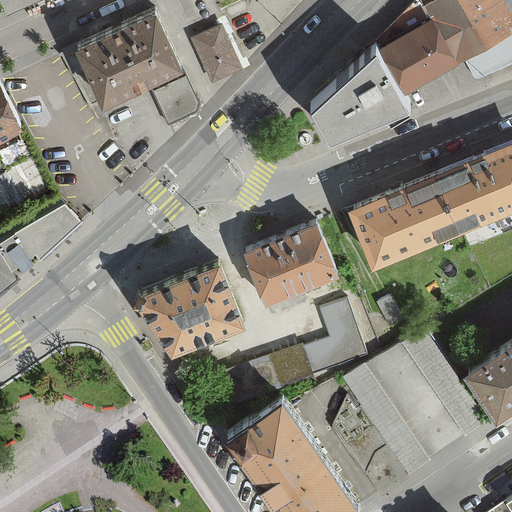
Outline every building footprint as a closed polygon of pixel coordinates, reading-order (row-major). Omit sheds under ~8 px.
[(40,0),(0,0),(8,15),(41,1),(40,0)] [(421,5),(417,0),(414,0),(376,40),(378,45),(405,93),(454,67),(428,18),(421,5)] [(511,0),(417,0),(421,5),(428,18),(454,67),(464,63),(476,81),(511,64),(511,0)] [(181,63),(154,5),(115,23),(75,41),(102,101),(140,84),(147,80),(181,63)] [(222,27),(193,40),(212,81),(241,68),(222,27)] [(378,45),(376,40),(309,100),(328,134),(408,99),(405,93),(378,45)] [(181,63),(147,80),(167,126),(195,112),(198,101),(181,63)] [(0,133),(23,122),(0,79),(0,133)] [(397,183),(349,203),(373,263),(457,229),(511,206),(511,137),(473,153),(397,183)] [(0,293),(17,280),(12,270),(36,254),(40,260),(80,221),(65,204),(0,243),(0,293)] [(317,215),(245,244),(267,298),(339,269),(317,215)] [(246,323),(220,259),(146,289),(138,287),(135,303),(143,305),(173,352),(246,323)] [(321,305),(330,334),(302,344),(309,365),(364,346),(347,296),(321,305)] [(392,296),(377,304),(389,326),(404,318),(392,296)] [(455,371),(425,324),(402,339),(465,433),(487,419),(455,371)] [(511,338),(463,371),(495,419),(511,407),(511,338)] [(302,344),(223,369),(233,401),(312,376),(309,365),(302,344)] [(366,361),(344,376),(361,402),(409,474),(432,459),(366,361)] [(288,401),(281,390),(227,428),(249,460),(283,509),(285,511),(349,511),(360,505),(288,401)] [(356,407),(346,392),(332,424),(381,494),(409,474),(361,402),(356,407)] [(511,511),(511,492),(507,496),(482,511),(511,511)]
